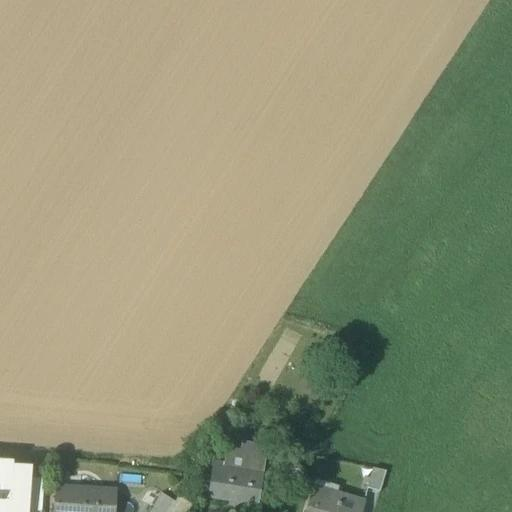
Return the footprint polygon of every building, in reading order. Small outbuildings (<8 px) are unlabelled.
[(226,448),(223,465),(246,469),(247,464),(263,467),(267,449),(242,444),(240,451),(226,448)] [(0,511),(26,511),(28,480),(28,471),(11,470),(11,464),(0,463),(0,511)] [(223,465),(212,463),(206,498),(234,503),(232,511),(255,511),(263,467),(247,464),(246,469),(223,465)] [(373,469),(366,490),(379,494),(385,472),(373,469)] [(41,511),(42,481),(28,480),(26,511),(41,511)] [(112,511),(114,491),(54,488),(52,511),(112,511)] [(360,511),(363,504),(319,490),(313,510),(307,508),(305,511),(360,511)] [(169,511),(174,503),(161,495),(150,511),(169,511)] [(188,511),(192,506),(178,498),(175,503),(174,503),(169,511),(188,511)]
